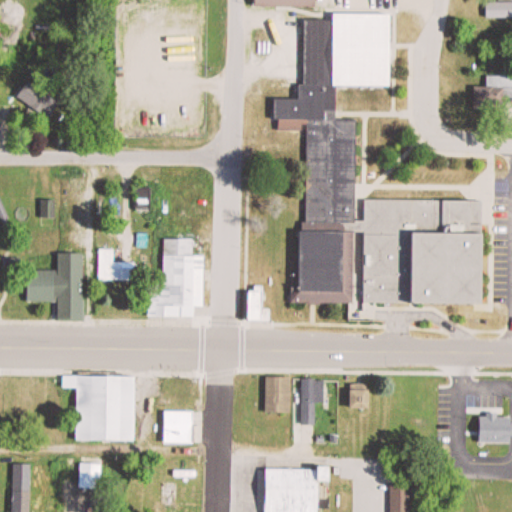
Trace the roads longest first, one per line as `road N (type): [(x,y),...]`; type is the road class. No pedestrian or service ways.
road 1 (residential): [(218,511),(232,0)]
road 2 (tertiary): [(511,352),(0,342)]
road 3 (residential): [(231,153),(0,153)]
